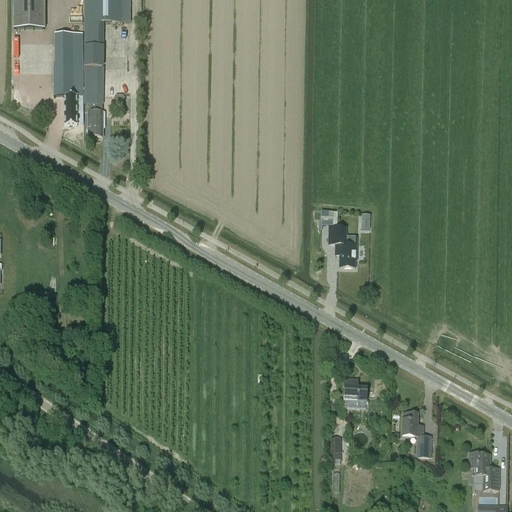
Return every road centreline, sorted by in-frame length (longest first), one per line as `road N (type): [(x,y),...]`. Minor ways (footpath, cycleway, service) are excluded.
road 1 (primary): [(511,422),(0,135)]
road 2 (unclassified): [(198,511),(0,377)]
